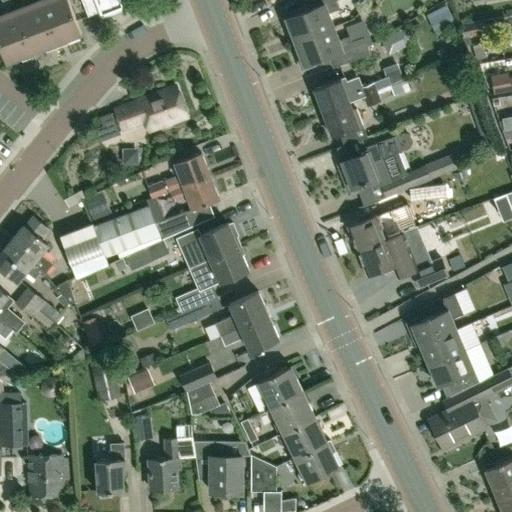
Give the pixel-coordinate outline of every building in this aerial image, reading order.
[(0,46),(7,65),(82,36),(68,0),(59,0),(0,22),(0,46)] [(81,0),(89,19),(99,15),(101,20),(126,10),(122,0),(81,0)] [(296,41),(333,27),(328,13),(339,9),(336,0),(317,0),(320,5),(287,18),(288,20),(284,21),(289,35),(293,33),(296,41)] [(435,33),(455,22),(446,4),(426,14),(435,33)] [(464,38),(484,34),(480,20),(460,24),(464,38)] [(333,27),(296,41),(299,49),(295,50),(300,63),(304,62),(305,64),(338,52),(342,64),(370,53),(364,37),(352,41),(350,36),(338,40),(333,27)] [(413,37),(411,31),(409,27),(398,33),(396,31),(382,39),(389,54),(411,44),(413,37)] [(477,59),(487,57),(483,43),(473,45),(477,59)] [(511,76),(509,77),(508,71),(490,75),(494,94),(511,90),(511,76)] [(390,85),(392,84),(388,76),(362,86),(358,77),(348,81),(346,77),(313,89),(323,113),(349,103),(365,97),(378,92),(377,90),(390,85)] [(150,131),(188,117),(176,86),(116,108),(123,129),(146,121),(150,131)] [(378,92),(365,97),(368,106),(381,101),(378,92)] [(349,103),(323,113),(331,136),(362,124),(356,108),(352,110),(349,103)] [(403,174),(392,178),(384,156),(392,153),(399,151),(400,150),(399,148),(403,150),(407,149),(410,147),(413,143),(413,139),(411,135),(407,133),(403,132),(362,148),(364,152),(341,160),(345,172),(342,173),(350,193),(365,187),(363,183),(378,178),(386,198),(408,188),(411,189),(432,180),(434,180),(448,174),(453,172),(452,170),(460,167),(455,154),(421,167),(403,174)] [(170,190),(210,175),(201,151),(175,162),(180,175),(165,181),(169,191),(170,190)] [(193,209),(219,199),(210,175),(170,190),(174,200),(187,195),(193,209)] [(152,198),(168,192),(163,180),(148,186),(152,198)] [(68,207),(86,197),(81,189),(64,199),(68,207)] [(77,278),(108,264),(105,256),(117,252),(120,257),(124,255),(162,239),(155,222),(148,205),(93,226),(92,222),(60,234),(77,278)] [(358,251),(411,230),(401,206),(349,227),(358,251)] [(162,239),(163,239),(192,226),(187,211),(186,210),(155,222),(162,239)] [(42,270),(41,270),(45,274),(53,263),(41,253),(48,244),(42,239),(50,229),(33,216),(25,225),(25,224),(11,241),(16,244),(13,248),(17,251),(18,250),(41,268),(42,270)] [(239,245),(236,236),(239,235),(233,221),(230,223),(229,221),(200,234),(198,228),(176,237),(189,267),(208,260),(214,257),(239,245)] [(412,270),(419,286),(448,274),(442,257),(431,261),(417,227),(411,230),(358,251),(368,275),(385,269),(386,272),(398,268),(401,275),(412,270)] [(124,255),(131,270),(169,253),(163,239),(162,239),(124,255)] [(34,279),(41,270),(42,270),(41,268),(18,250),(17,251),(13,248),(16,244),(11,241),(0,254),(0,265),(19,280),(26,272),(34,279)] [(189,267),(198,287),(199,290),(213,285),(220,282),(250,269),(239,245),(214,257),(208,260),(189,267)] [(76,301),(71,287),(71,288),(67,279),(55,286),(70,304),(76,301)] [(192,307),(218,296),(213,285),(199,290),(198,287),(178,296),(184,310),(192,307)] [(22,294),(54,321),(61,313),(45,301),(46,300),(29,286),(22,294)] [(0,317),(5,322),(16,331),(24,321),(7,307),(13,300),(7,295),(8,293),(0,287),(0,317)] [(221,335),(269,314),(259,291),(230,303),(234,314),(215,323),(221,334),(221,335)] [(418,347),(421,345),(458,329),(453,318),(464,314),(456,293),(444,298),(448,309),(412,324),(416,333),(412,334),(418,347)] [(16,302),(33,316),(32,317),(44,326),(45,324),(51,328),(55,322),(54,321),(22,294),(16,302)] [(197,318),(223,307),(218,296),(192,307),(184,310),(165,318),(171,330),(197,318)] [(269,314),(221,335),(226,346),(244,337),(250,351),(279,338),(269,314)] [(89,345),(102,340),(95,317),(81,322),(89,345)] [(429,365),(466,349),(458,329),(421,345),(429,365)] [(471,343),(479,376),(494,372),(485,339),(471,343)] [(0,347),(0,360),(14,371),(20,363),(4,350),(0,347)] [(464,390),(480,382),(466,349),(429,365),(438,385),(446,382),(452,396),(464,390)] [(89,360),(98,400),(120,395),(112,355),(89,360)] [(138,389),(158,382),(151,362),(131,369),(138,389)] [(210,381),(217,378),(210,362),(180,375),(187,391),(210,381)] [(261,412),(270,407),(304,391),(291,365),(258,382),(258,383),(248,388),(261,412)] [(480,382),(464,390),(470,401),(432,420),(444,447),(485,427),(484,426),(497,420),(486,396),(511,383),(511,378),(507,368),(480,382)] [(190,404),(215,392),(210,381),(187,391),(190,404)] [(430,403),(450,395),(446,383),(426,391),(430,403)] [(283,432),(316,415),(304,391),(270,407),(283,432)] [(198,414),(209,409),(220,404),(215,392),(190,404),(192,413),(198,414)] [(232,414),(225,402),(220,404),(209,409),(212,415),(232,414)] [(0,403),(0,406),(1,443),(27,442),(26,403),(0,403)] [(134,441),(153,437),(150,413),(131,415),(134,441)] [(296,458),(329,441),(316,415),(283,432),(296,458)] [(252,442),(259,438),(249,418),(242,421),(252,442)] [(151,488),(179,487),(178,469),(181,469),(180,458),(197,457),(195,441),(194,436),(166,438),(166,457),(149,458),(151,488)] [(195,441),(197,457),(212,457),(212,491),(243,491),(243,455),(225,455),(225,441),(214,441),(195,441)] [(329,441),(296,458),(308,483),(342,466),(329,441)] [(102,495),(111,494),(111,490),(124,490),(123,471),(125,471),(124,443),(110,444),(111,459),(96,460),(98,491),(102,491),(102,495)] [(30,495),(64,494),(63,454),(29,455),(30,495)] [(266,491),(266,461),(253,455),(254,491),(266,491)] [(511,485),(511,458),(486,469),(496,494),(502,492),(500,488),(506,486),(507,488),(511,485)] [(266,461),(266,491),(278,491),(278,466),(266,461)] [(503,511),(509,511),(511,511),(511,485),(507,488),(506,486),(500,488),(502,492),(496,494),(503,511)] [(257,506),(271,506),(271,494),(257,494),(257,506)]
